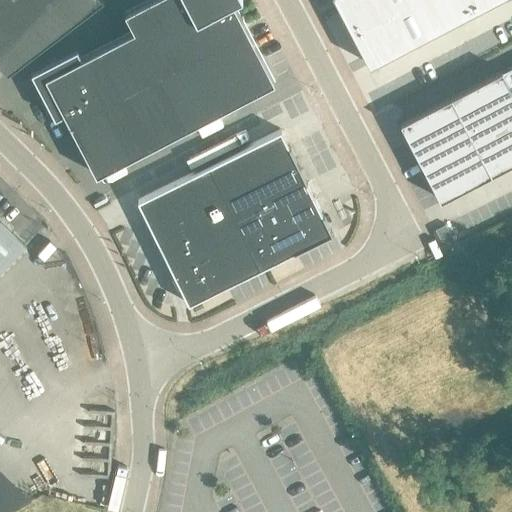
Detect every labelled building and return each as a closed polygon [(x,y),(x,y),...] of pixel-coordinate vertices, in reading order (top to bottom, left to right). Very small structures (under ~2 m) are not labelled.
[(0,0),(0,65),(7,72),(105,0),(0,0)] [(275,82),(234,3),(238,0),(149,0),(125,13),(135,30),(82,58),(77,48),(32,72),(55,118),(65,113),(97,175),(275,82)] [(336,0),(370,69),(503,0),(336,0)] [(511,78),(506,67),(402,122),(442,197),(511,159),(511,78)] [(290,147),(281,130),(138,200),(190,304),(295,252),(333,234),(324,215),(323,215),(307,182),(308,182),(290,146),(290,147)] [(0,269),(25,244),(0,218),(0,269)] [(446,224),(435,229),(446,249),(456,243),(446,224)]
